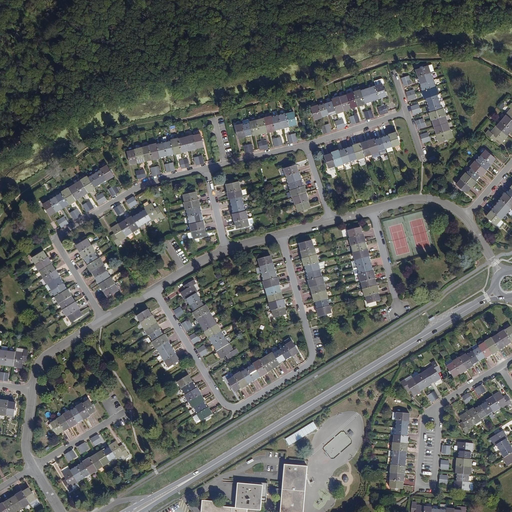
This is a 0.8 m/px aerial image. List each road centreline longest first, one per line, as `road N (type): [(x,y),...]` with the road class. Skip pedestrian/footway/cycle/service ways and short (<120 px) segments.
road 1 (residential): [(284,235),(315,360),(239,406),(225,403),(154,290)]
road 2 (tertiary): [(478,303),(209,467)]
road 3 (residential): [(104,318),(57,240),(149,184),(207,170)]
road 4 (residential): [(431,410),(423,421),(418,487),(434,489),(440,415)]
